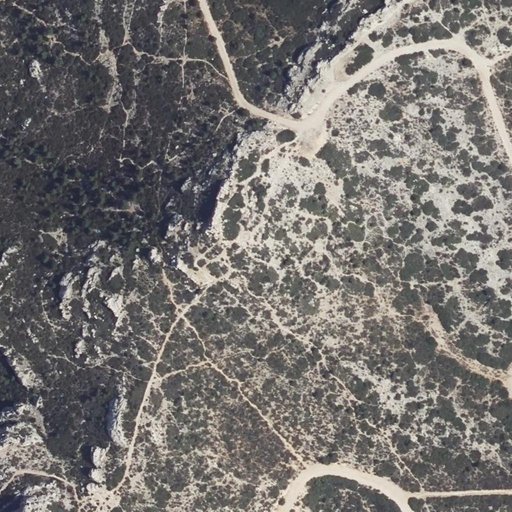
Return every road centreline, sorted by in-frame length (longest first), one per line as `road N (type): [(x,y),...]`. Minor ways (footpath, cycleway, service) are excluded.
road 1 (track): [(332,96),(412,50),(471,49),(511,152)]
road 2 (track): [(202,0),(241,94),(255,111),(303,124)]
road 3 (track): [(281,511),(300,480),(326,468),(398,496)]
